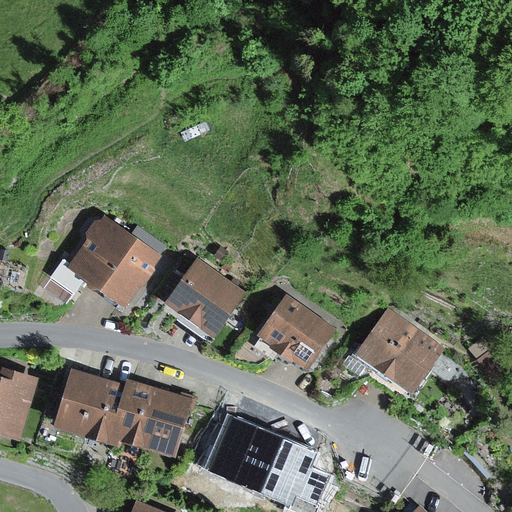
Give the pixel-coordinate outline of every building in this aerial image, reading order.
[(161,258),(103,217),(99,222),(94,221),(85,236),(86,241),(65,269),(123,310),(138,289),(143,288),(154,273),(153,268),(161,258)] [(246,296),(196,260),(163,306),(213,342),(246,296)] [(335,335),(285,299),(256,339),(269,349),(268,351),(290,367),(291,364),(306,375),(335,335)] [(387,311),(355,357),(412,397),(445,351),(387,311)] [(506,374),(489,352),(476,362),(494,384),(506,374)] [(0,437),(19,443),(37,380),(0,369),(0,437)] [(124,387),(70,371),(52,432),(118,451),(120,445),(175,461),(193,401),(126,381),(124,387)] [(157,511),(135,503),(131,511),(157,511)]
